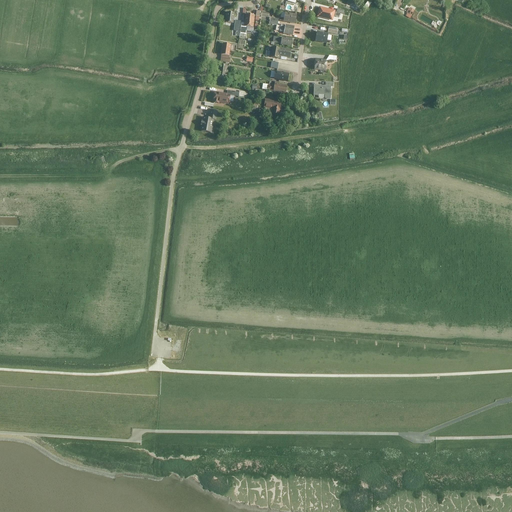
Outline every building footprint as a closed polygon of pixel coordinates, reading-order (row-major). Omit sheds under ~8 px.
[(334,12),(318,8),(315,18),(331,22),(334,12)] [(232,25),(234,14),(225,13),(223,24),(232,25)] [(282,22),(294,24),(296,16),(284,14),(282,22)] [(253,29),(254,17),(244,16),(243,28),(253,29)] [(292,36),(294,28),(284,26),(283,32),(283,35),(292,36)] [(326,34),(315,32),(313,42),(325,44),(326,34)] [(291,47),(292,40),(281,38),(280,46),(291,47)] [(230,46),(221,45),(219,62),(229,63),(230,59),(228,58),(230,46)] [(270,57),(279,59),(280,56),(279,56),(281,49),(274,48),(273,52),(271,51),(271,52),(270,57)] [(281,49),(279,56),(280,56),(281,56),(290,58),(291,50),(281,48),(281,49)] [(325,61),(312,59),(310,70),(324,72),(325,61)] [(228,67),(217,66),(216,79),(226,80),(228,67)] [(288,75),(279,73),(278,81),(287,82),(288,75)] [(286,94),(287,87),(279,86),(279,84),(274,83),(273,87),(272,92),(286,94)] [(325,87),(313,87),(313,96),(323,96),(323,99),(328,99),(329,87),(331,87),(331,84),(325,84),(325,87)] [(226,94),(214,93),(212,103),(228,106),(229,96),(229,95),(226,94)] [(280,102),(264,100),(263,108),(272,110),(271,115),(278,116),(280,102)] [(200,132),(211,134),(212,122),(215,122),(217,113),(209,112),(208,119),(202,118),(200,132)]
